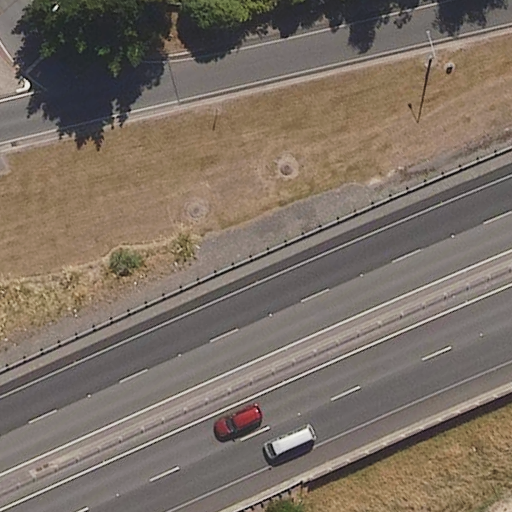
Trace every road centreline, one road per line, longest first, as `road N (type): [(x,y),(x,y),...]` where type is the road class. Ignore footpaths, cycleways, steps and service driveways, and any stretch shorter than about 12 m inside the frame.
road 1 (motorway): [(0,439),(511,216)]
road 2 (motorway): [(511,336),(102,511)]
road 3 (motorway): [(130,93),(511,2)]
road 4 (motorway): [(3,0),(48,47),(130,93)]
road 5 (motorway): [(0,124),(130,93)]
